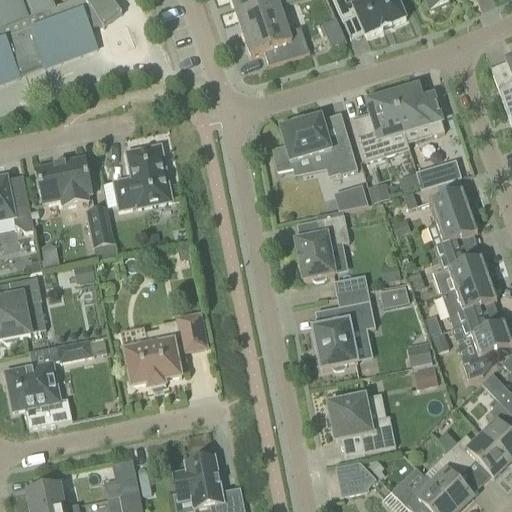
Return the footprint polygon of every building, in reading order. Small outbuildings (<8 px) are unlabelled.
[(0,0),(0,87),(20,80),(19,79),(19,77),(26,74),(42,69),(44,71),(60,66),(97,52),(97,50),(96,47),(91,33),(101,29),(103,32),(104,31),(103,30),(120,17),(121,18),(122,18),(112,5),(108,0),(83,0),(85,1),(62,10),(55,12),(50,0),(0,0)] [(229,0),(238,25),(279,11),(275,0),(229,0)] [(330,0),(334,8),(342,26),(356,20),(365,41),(380,35),(380,36),(392,31),(391,30),(406,24),(395,0),(376,0),(361,7),(357,0),(330,0)] [(422,0),(430,16),(448,7),(445,0),(422,0)] [(250,61),(264,57),(269,71),(309,58),(301,32),(288,36),(279,11),(238,25),(250,61)] [(336,23),(321,30),(331,52),(346,47),(336,23)] [(511,61),(505,64),(511,79),(509,88),(497,92),(508,123),(511,120),(511,61)] [(392,96),(391,96),(403,138),(428,131),(431,141),(444,137),(439,120),(443,118),(439,105),(435,107),(433,100),(421,104),(417,92),(406,96),(405,95),(404,95),(403,95),(402,95),(401,95),(400,95),(399,95),(398,95),(397,95),(396,95),(395,95),(394,95),(393,95),(392,96)] [(391,142),(403,138),(391,96),(388,97),(384,99),(381,101),(378,104),(367,107),(371,121),(352,126),(364,166),(395,157),(391,142)] [(357,175),(347,139),(331,144),(329,137),(326,138),(321,121),(303,126),(303,125),(293,128),(293,129),(280,133),(285,152),(273,156),(277,176),(294,173),(293,167),(322,158),(329,181),(339,178),(340,181),(357,175)] [(132,183),(114,187),(119,214),(137,211),(137,213),(171,206),(160,151),(126,158),(132,183)] [(36,174),(40,193),(43,209),(61,205),(62,211),(88,206),(87,200),(92,199),(84,162),(63,166),(61,170),(55,171),(55,170),(36,174)] [(421,195),(461,183),(456,166),(415,178),(421,195)] [(0,225),(14,222),(15,230),(25,237),(34,236),(29,209),(13,212),(10,200),(7,181),(0,181),(0,225)] [(374,207),(390,202),(386,188),(369,192),(374,207)] [(363,190),(346,195),(352,214),(369,211),(363,190)] [(428,208),(436,229),(470,217),(462,196),(428,208)] [(417,212),(412,199),(404,201),(409,215),(417,212)] [(86,215),(93,252),(96,265),(116,261),(106,211),(86,215)] [(470,217),(436,229),(443,249),(434,253),(438,265),(462,257),(458,245),(477,239),(470,217)] [(300,270),(303,286),(311,284),(315,286),(323,285),(326,281),(334,279),(329,252),(349,248),(343,221),(316,226),(319,241),(295,246),(298,261),(297,261),(297,263),(299,262),(300,268),(298,269),(299,271),(300,270)] [(396,241),(410,236),(406,224),(392,229),(396,241)] [(160,249),(158,238),(145,240),(147,252),(160,249)] [(179,252),(181,262),(192,260),(190,249),(179,252)] [(466,268),(462,257),(438,265),(442,276),(433,279),(440,301),(489,284),(481,263),(466,268)] [(30,277),(41,275),(39,265),(31,267),(29,269),(30,277)] [(94,283),(91,268),(74,271),(77,287),(94,283)] [(384,288),(400,285),(397,268),(380,271),(384,288)] [(0,345),(2,345),(6,348),(16,346),(19,342),(30,340),(30,338),(45,335),(40,307),(41,306),(37,283),(9,288),(12,303),(0,304),(0,345)] [(461,331),(485,322),(481,311),(496,306),(489,284),(440,301),(447,322),(457,318),(461,331)] [(404,291),(379,296),(382,312),(407,307),(404,291)] [(320,373),(321,375),(323,375),(332,373),(335,375),(344,374),(346,370),(355,368),(355,369),(357,368),(357,366),(356,366),(350,338),(375,333),(370,306),(339,313),(342,328),(314,333),(312,333),(313,335),(316,349),(315,349),(318,360),(321,373),(320,373)] [(295,313),(301,332),(310,329),(304,310),(295,313)] [(124,356),(131,392),(148,389),(149,394),(165,391),(164,386),(181,382),(176,357),(183,355),(183,357),(206,353),(199,319),(177,324),(177,328),(160,332),(163,348),(146,351),(143,335),(122,339),(125,356),(124,356)] [(485,322),(461,331),(466,343),(471,341),(478,362),(462,368),(468,385),(481,380),(490,369),(487,360),(492,358),(511,351),(511,350),(504,328),(489,334),(485,322)] [(431,344),(435,355),(447,351),(443,339),(431,344)] [(57,352),(60,367),(91,361),(88,346),(57,352)] [(407,351),(411,370),(431,366),(427,347),(407,351)] [(511,386),(511,356),(496,372),(511,386)] [(52,368),(5,377),(13,417),(24,414),(29,435),(35,433),(72,426),(67,403),(59,405),(52,368)] [(434,372),(414,376),(418,393),(438,388),(434,372)] [(481,389),(499,407),(511,421),(511,396),(510,398),(492,379),(481,389)] [(369,426),(365,401),(353,404),(350,401),(341,403),(339,406),(328,409),(335,446),(361,440),(364,458),(395,452),(389,422),(369,426)] [(491,433),(482,441),(508,468),(511,464),(511,440),(507,436),(511,431),(511,421),(499,407),(485,421),(491,433)] [(466,475),(476,466),(492,483),(508,468),(482,441),(474,449),(465,439),(448,456),(466,475)] [(456,484),(466,475),(448,456),(431,472),(440,481),(432,489),(425,482),(453,511),(461,511),(473,501),(456,484)] [(193,511),(205,511),(223,508),(214,462),(207,463),(206,458),(191,461),(192,467),(185,468),(187,476),(173,479),(177,499),(191,496),(193,511)] [(376,464),(369,470),(380,483),(385,479),(381,475),(384,472),(376,464)] [(134,484),(131,467),(114,470),(118,487),(134,484)] [(342,501),(367,497),(367,494),(375,486),(359,470),(337,474),(342,501)] [(453,511),(432,489),(425,482),(410,496),(407,492),(396,502),(405,511),(453,511)] [(28,496),(31,511),(62,511),(58,490),(28,496)] [(119,501),(121,511),(141,511),(139,497),(119,501)]
